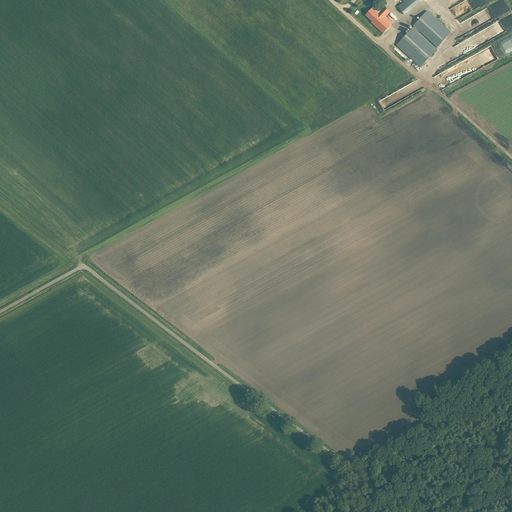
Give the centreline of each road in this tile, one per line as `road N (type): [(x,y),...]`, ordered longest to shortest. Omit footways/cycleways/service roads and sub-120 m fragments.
road 1 (track): [(410,511),(86,268),(0,312)]
road 2 (unclassified): [(331,0),(511,159)]
